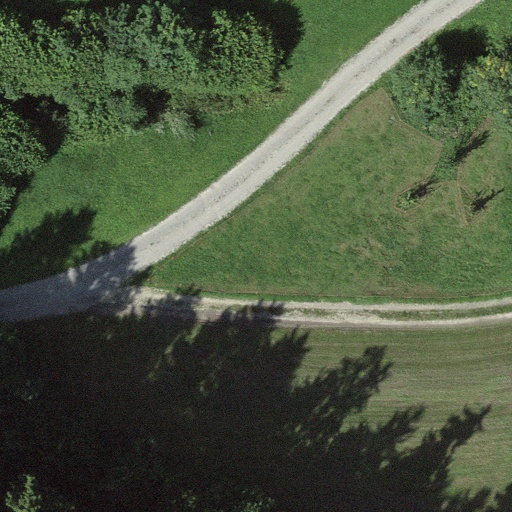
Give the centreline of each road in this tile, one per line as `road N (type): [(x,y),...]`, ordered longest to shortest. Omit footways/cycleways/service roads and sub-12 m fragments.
road 1 (track): [(511,316),(477,326),(0,297)]
road 2 (track): [(443,0),(166,243),(55,300)]
